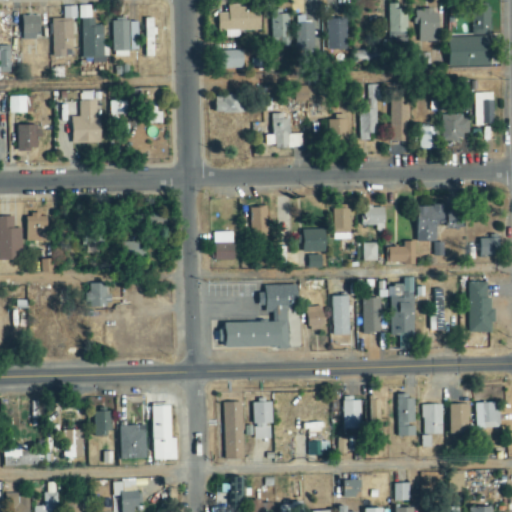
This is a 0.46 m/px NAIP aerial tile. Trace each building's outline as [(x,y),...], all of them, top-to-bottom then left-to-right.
[(396,5),(387,5),(388,40),(406,39),(405,9),(396,10),(396,5)] [(92,6),(80,7),(80,59),(91,59),(91,63),(103,63),(102,27),(92,27),(92,6)] [(50,20),(51,58),(72,57),(71,21),(76,21),(75,7),(62,7),(62,20),(50,20)] [(216,14),(216,31),(224,31),(224,39),(238,38),(238,31),(259,31),(259,7),(226,8),(226,14),(216,14)] [(448,67),(490,67),(489,7),(471,7),(471,38),(447,38),(448,67)] [(418,43),(436,43),(437,11),(413,10),(412,25),(419,26),(418,43)] [(289,47),(288,12),(269,12),(269,44),(278,44),(278,47),(289,47)] [(38,39),(39,16),(21,16),(20,39),(38,39)] [(314,51),(313,23),(303,23),(303,17),(295,17),(296,52),(314,51)] [(154,57),(153,19),(143,19),(144,58),(154,57)] [(345,19),(325,19),(326,52),(345,51),(345,19)] [(111,22),(112,58),(128,57),(127,51),(138,51),(137,22),(111,22)] [(0,48),(0,73),(10,73),(9,48),(0,48)] [(242,51),(221,51),(221,70),(242,70),(242,51)] [(293,102),(306,102),(307,87),(294,87),(293,102)] [(155,89),(135,89),(135,114),(142,113),(142,125),(161,124),(161,113),(155,113),(155,89)] [(245,114),(245,93),(213,94),(214,115),(245,114)] [(472,94),(473,126),(492,125),(491,94),(472,94)] [(25,114),(25,97),(7,97),(8,114),(25,114)] [(99,145),(99,118),(94,118),(95,102),(77,101),(77,118),(70,118),(70,144),(99,145)] [(374,110),(356,110),(357,141),(367,141),(367,135),(375,134),(374,110)] [(270,136),(264,136),(264,148),(300,147),(300,135),(288,135),(288,116),(270,116),(270,136)] [(467,117),(442,117),(442,137),(467,137),(467,117)] [(344,120),(326,120),(326,135),(334,135),(334,144),(344,144),(344,120)] [(37,126),(16,126),(16,151),(38,151),(37,126)] [(417,150),(435,150),(436,128),(418,128),(417,150)] [(442,212),(442,206),(415,207),(416,243),(435,242),(435,227),(458,227),(457,211),(442,212)] [(248,208),(249,238),(267,238),(266,207),(248,208)] [(383,207),(365,207),(365,226),(374,226),(374,232),(383,232),(383,207)] [(331,240),(348,240),(349,209),(332,208),(331,240)] [(24,242),(46,242),(46,216),(25,216),(24,242)] [(0,261),(21,260),(20,229),(12,229),(12,217),(0,217),(0,261)] [(324,230),(297,231),(297,244),(302,244),(302,253),(324,253),(324,230)] [(212,233),(213,262),(236,262),(236,243),(231,243),(231,232),(212,233)] [(498,239),(478,240),(478,257),(499,256),(498,239)] [(386,249),(387,265),(414,264),(413,242),(401,243),(401,248),(386,249)] [(140,243),(121,243),(121,257),(139,257),(140,243)] [(375,262),(375,244),(361,244),(361,262),(375,262)] [(52,260),(40,260),(40,273),(52,273),(52,260)] [(398,349),(412,349),(412,279),(401,279),(401,285),(392,285),(392,297),(388,297),(388,337),(398,337),(398,349)] [(491,334),(492,299),(486,299),(486,283),(467,283),(467,333),(491,334)] [(107,284),(87,284),(86,308),(106,309),(107,284)] [(286,348),(286,309),(296,309),(295,286),(262,286),(263,294),(257,294),(257,307),(263,307),(263,314),(271,314),(271,323),(220,324),(221,349),(286,348)] [(347,297),(329,297),(330,337),(348,336),(347,297)] [(379,334),(378,299),(360,299),(361,335),(379,334)] [(306,331),(322,330),(321,307),(305,308),(306,331)] [(430,332),(442,331),(441,309),(429,309),(430,332)] [(413,437),(412,396),(395,397),(396,438),(413,437)] [(359,401),(341,401),(342,430),(360,429),(359,401)] [(379,401),(367,401),(366,423),(378,423),(379,401)] [(223,461),(242,460),(241,403),(222,403),(223,461)] [(271,426),(270,403),(251,403),(252,440),(269,440),(269,426),(271,426)] [(473,404),(474,430),(499,429),(498,403),(473,404)] [(440,405),(420,406),(420,436),(441,435),(440,405)] [(448,435),(467,434),(467,405),(448,405),(448,435)] [(174,461),(174,439),(170,439),(169,407),(150,407),(152,462),(174,461)] [(92,413),(93,438),(109,437),(109,412),(92,413)] [(321,434),(321,424),(302,425),(302,434),(321,434)] [(145,460),(144,426),(119,427),(121,460),(145,460)] [(80,431),(61,431),(62,459),(81,459),(80,431)] [(419,449),(429,449),(430,436),(419,436),(419,449)] [(336,454),(345,455),(345,439),(336,439),(336,454)] [(306,458),(320,458),(320,442),(305,443),(306,458)] [(3,467),(42,467),(42,453),(26,453),(26,447),(3,447),(3,467)] [(463,493),(462,473),(447,473),(448,493),(463,493)] [(223,511),(241,511),(242,478),(226,477),(226,489),(225,489),(223,511)] [(358,481),(341,481),(342,500),(359,500),(358,481)] [(132,511),(132,508),(136,508),(135,482),(111,483),(111,498),(119,498),(120,511),(132,511)] [(55,511),(55,483),(43,483),(43,508),(32,508),(31,511),(55,511)] [(407,484),(392,485),(392,502),(407,502),(407,484)] [(277,511),(302,511),(302,503),(292,503),(291,485),(277,486),(277,511)] [(246,511),(271,511),(271,488),(259,488),(259,501),(246,502),(246,511)] [(27,511),(27,495),(2,496),(2,511),(27,511)] [(79,511),(80,497),(70,497),(70,503),(63,503),(62,511),(79,511)] [(425,511),(456,511),(456,499),(441,500),(442,510),(425,511)]
